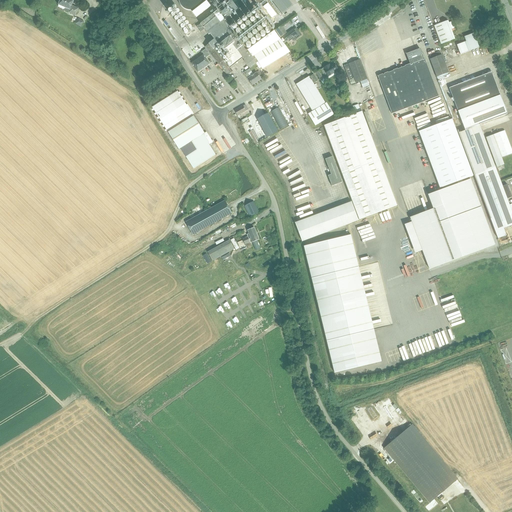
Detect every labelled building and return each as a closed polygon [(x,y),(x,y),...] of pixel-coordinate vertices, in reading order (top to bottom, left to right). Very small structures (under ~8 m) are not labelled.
[(71,0),(60,0),(59,5),(65,8),(64,10),(75,15),(78,8),(72,5),(74,1),(73,1),(71,0)] [(178,0),(179,1),(179,2),(180,4),(181,5),(181,7),(183,8),(184,9),(185,9),(186,10),(188,10),(189,11),(190,11),(191,11),(193,14),(196,18),(202,13),(210,6),(205,0),(178,0)] [(210,0),(216,7),(218,9),(216,11),(212,14),(209,16),(201,22),(196,26),(200,32),(203,29),(208,35),(210,34),(214,39),(204,46),(217,63),(214,65),(215,66),(217,65),(220,69),(221,68),(226,75),(232,71),(229,67),(235,62),(233,60),(237,57),(231,49),(234,47),(244,60),(243,60),(247,65),(254,60),(246,50),(233,34),(234,33),(224,21),(245,4),(241,0),(210,0)] [(271,0),(275,5),(278,9),(280,12),(281,13),(282,14),(287,10),(292,6),(287,0),(271,0)] [(440,44),(454,39),(448,21),(434,26),(440,44)] [(275,31),(280,39),(287,34),(281,26),(275,31)] [(296,27),(282,37),(286,42),(288,40),(288,41),(294,37),(296,40),(302,36),(296,27)] [(289,51),(273,30),(249,48),(258,62),(261,68),(289,51)] [(479,48),(474,34),(469,35),(474,49),(479,48)] [(459,53),(467,51),(465,41),(457,43),(459,53)] [(198,72),(209,64),(205,58),(209,55),(205,50),(201,52),(203,55),(192,63),(198,72)] [(424,60),(423,60),(419,50),(406,54),(410,65),(378,77),(391,114),(438,97),(424,60)] [(437,77),(448,73),(441,56),(430,60),(437,77)] [(350,84),(366,78),(359,60),(343,66),(350,84)] [(327,81),(325,78),(338,70),(334,63),(329,66),(329,64),(323,68),(323,69),(321,70),(320,70),(316,73),(321,81),(323,84),(327,81)] [(449,88),(457,110),(464,128),(463,128),(464,131),(459,133),(474,175),(498,239),(506,236),(504,229),(511,225),(511,212),(507,199),(511,197),(507,184),(502,186),(500,182),(495,168),(482,132),(479,125),(507,114),(502,100),(492,73),(491,70),(484,73),(485,75),(459,85),(449,88)] [(245,71),(243,73),(252,85),(260,79),(255,73),(250,77),(247,73),(245,71)] [(317,81),(313,74),(296,84),(312,111),(307,114),(314,126),(333,115),(326,103),(325,103),(313,84),(317,81)] [(177,91),(152,107),(180,149),(182,148),(195,168),(217,154),(210,144),(214,142),(207,131),(205,133),(194,116),(177,91)] [(245,105),(243,106),(235,111),(237,116),(248,110),(245,105)] [(359,219),(396,205),(361,112),(324,125),(359,219)] [(268,114),(258,120),(267,137),(278,132),(268,114)] [(418,131),(440,188),(473,176),(452,119),(418,131)] [(505,164),(503,158),(511,154),(511,152),(504,131),(485,139),(494,161),(496,168),(505,164)] [(332,186),(342,182),(332,157),(325,159),(331,175),(328,176),(332,186)] [(495,245),(470,179),(428,195),(433,209),(410,217),(429,269),(495,245)] [(193,235),(232,213),(225,201),(186,222),(193,235)] [(351,201),(295,222),(302,241),(358,220),(351,201)] [(259,212),(254,202),(245,206),(250,217),(259,212)] [(253,242),(259,239),(254,228),(247,231),(253,242)] [(351,235),(304,246),(334,373),(381,362),(374,330),(369,331),(354,268),(359,267),(351,235)] [(230,240),(207,252),(212,261),(234,249),(230,240)] [(206,254),(203,256),(207,264),(211,262),(206,254)] [(458,313),(456,306),(455,306),(452,298),(446,300),(451,315),(458,313)] [(457,479),(412,426),(385,448),(430,502),(457,479)]
